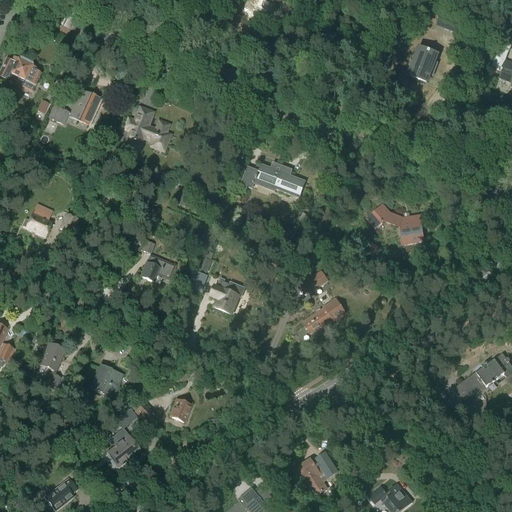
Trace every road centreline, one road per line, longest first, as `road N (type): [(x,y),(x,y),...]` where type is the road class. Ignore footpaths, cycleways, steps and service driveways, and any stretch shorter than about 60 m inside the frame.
road 1 (tertiary): [(511,198),(185,73),(27,0)]
road 2 (residential): [(311,398),(0,272)]
road 3 (tertiary): [(511,250),(411,332),(311,398)]
road 4 (tertiary): [(311,398),(137,511)]
road 5 (residential): [(477,511),(416,442),(311,398)]
